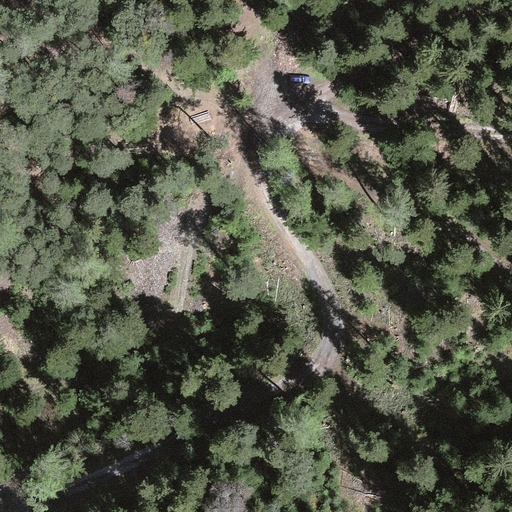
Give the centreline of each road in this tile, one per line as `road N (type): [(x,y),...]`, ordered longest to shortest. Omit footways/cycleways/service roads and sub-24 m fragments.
road 1 (unclassified): [(24,511),(62,486),(278,398),(317,369),(332,343),(332,313),(254,156),(290,103)]
road 2 (track): [(475,0),(290,103),(341,119),(511,134)]
